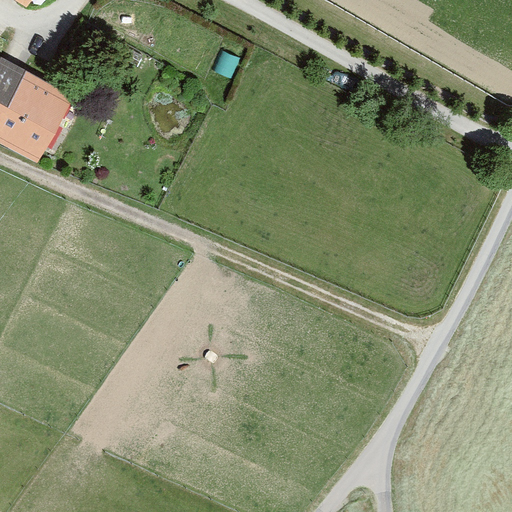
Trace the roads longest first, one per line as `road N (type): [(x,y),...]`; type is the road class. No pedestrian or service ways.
road 1 (track): [(0,149),(442,342)]
road 2 (unclassified): [(380,460),(511,201)]
